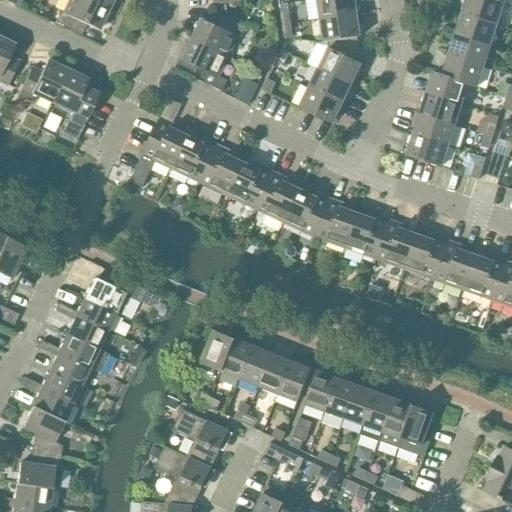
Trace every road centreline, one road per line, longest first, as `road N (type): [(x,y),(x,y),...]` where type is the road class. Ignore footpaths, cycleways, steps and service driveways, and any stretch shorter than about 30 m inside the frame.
road 1 (residential): [(0,403),(143,72)]
road 2 (residential): [(352,171),(143,72)]
road 3 (residential): [(352,171),(399,60),(391,0)]
road 4 (residential): [(511,227),(352,171)]
road 5 (residential): [(143,72),(0,4)]
